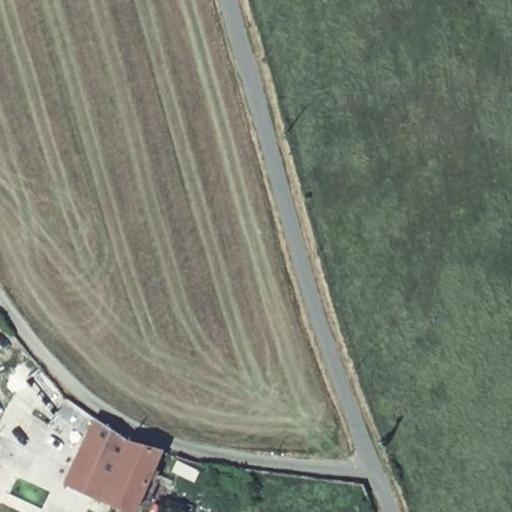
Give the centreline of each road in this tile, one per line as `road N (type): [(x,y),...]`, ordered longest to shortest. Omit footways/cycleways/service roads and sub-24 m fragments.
road 1 (unclassified): [(371,467),(314,307),(228,0)]
road 2 (unclassified): [(371,467),(303,469),(145,435),(54,368),(0,298)]
